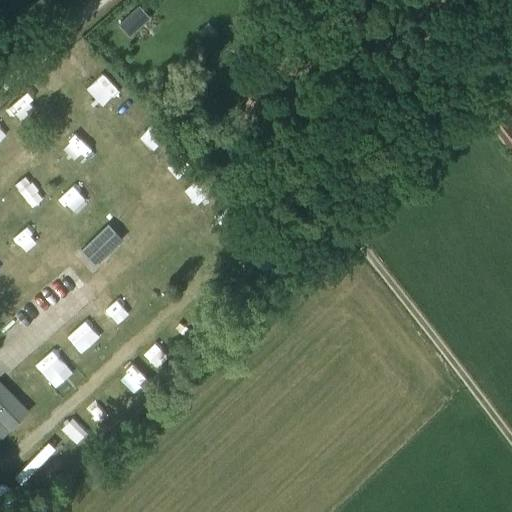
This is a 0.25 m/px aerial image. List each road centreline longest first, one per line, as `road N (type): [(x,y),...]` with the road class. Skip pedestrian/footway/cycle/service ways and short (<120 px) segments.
road 1 (track): [(0,176),(73,110),(92,109),(233,255),(12,460),(0,462)]
road 2 (track): [(511,443),(360,239),(365,219),(511,80)]
